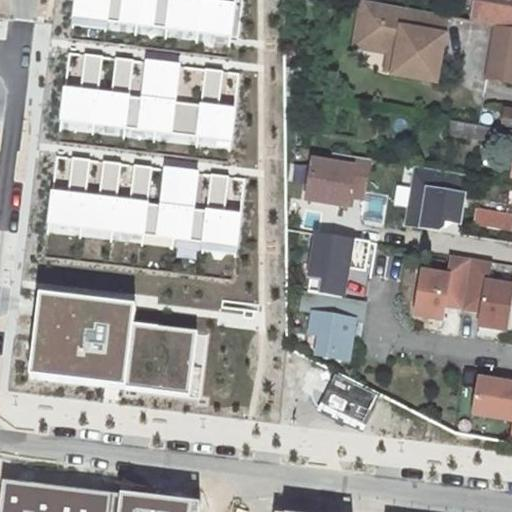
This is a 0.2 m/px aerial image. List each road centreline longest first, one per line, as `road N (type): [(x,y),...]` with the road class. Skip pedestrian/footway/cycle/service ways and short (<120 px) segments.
road 1 (residential): [(511,500),(0,440)]
road 2 (residential): [(0,222),(17,53)]
